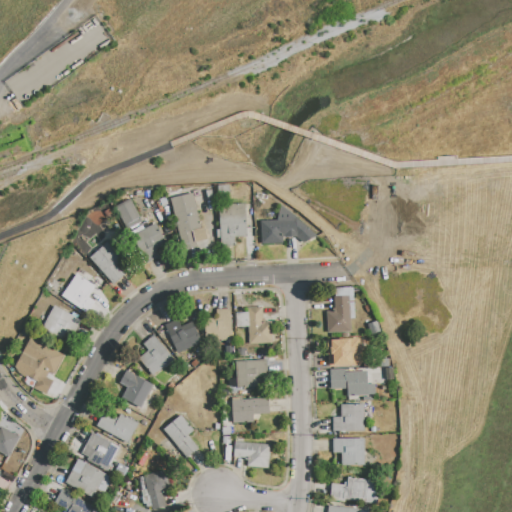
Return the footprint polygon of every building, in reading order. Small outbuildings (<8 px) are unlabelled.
[(170,198),(192,193),(200,228),(204,227),(208,242),(195,245),(192,232),(186,233),(187,236),(179,237),(170,198)] [(130,199),(143,222),(127,230),(115,207),(130,199)] [(245,203),(248,236),(234,237),(235,246),(221,247),(218,206),(245,203)] [(281,206),(317,237),(303,243),(296,237),(282,238),(283,244),(261,245),(260,221),(277,221),(281,206)] [(155,223),(166,244),(155,249),(159,257),(144,265),(129,237),(155,223)] [(89,258),(106,243),(121,259),(117,262),(118,264),(116,266),(125,275),(114,285),(89,258)] [(76,274),(95,287),(88,297),(95,302),(86,314),(61,297),(76,274)] [(349,296),(351,332),(327,334),(326,312),(332,311),(332,308),(334,308),(334,297),(349,296)] [(54,306),(82,322),(75,334),(68,330),(61,341),(40,329),(54,306)] [(248,307),(263,307),(263,318),(262,318),(262,323),(272,322),(273,344),(249,345),(248,307)] [(231,309),(232,343),(205,344),(204,319),(216,318),(216,309),(231,309)] [(192,322),(202,345),(178,356),(164,325),(177,319),(181,327),(192,322)] [(368,325),(376,322),(380,332),(372,335),(368,325)] [(154,335),(174,360),(152,377),(138,359),(148,351),(143,344),(154,335)] [(31,337),(64,356),(53,375),(49,372),(46,377),(53,381),(45,396),(33,389),(36,383),(13,369),(31,337)] [(324,347),(329,347),(328,341),(339,340),(339,339),(360,338),(361,348),(363,352),(364,358),(363,358),(364,365),(329,367),(328,355),(327,355),(327,354),(324,354),(324,347)] [(235,362),(267,360),(268,374),(258,375),(258,387),(236,388),(235,362)] [(126,371),(160,389),(147,413),(121,399),(126,389),(118,384),(126,371)] [(330,374),(367,373),(367,396),(347,396),(347,389),(330,389),(330,374)] [(231,398),(242,398),(242,400),(268,399),(269,414),(253,415),(253,422),(232,423),(231,398)] [(332,418),(341,417),(341,405),(364,404),(365,431),(332,432),(332,418)] [(138,424),(127,444),(96,427),(104,411),(118,418),(120,414),(138,424)] [(185,458),(162,430),(180,415),(193,430),(187,435),(198,447),(185,458)] [(0,429),(1,427),(20,437),(8,459),(0,454),(0,429)] [(220,427),(221,436),(229,435),(229,427),(220,427)] [(92,433),(121,449),(107,473),(86,462),(88,459),(80,454),(92,433)] [(333,439),(364,439),(365,465),(341,466),(341,453),(333,453),(333,439)] [(235,442),(270,445),(268,469),(247,467),(248,461),(245,460),(245,458),(233,457),(235,442)] [(77,460),(112,478),(104,493),(98,490),(93,499),(64,484),(77,460)] [(166,470),(172,491),(165,493),(166,496),(164,496),(167,507),(150,511),(146,511),(145,505),(143,505),(141,498),(142,497),(141,491),(139,491),(136,479),(143,477),(143,476),(166,470)] [(331,484),(344,486),(344,483),(347,483),(348,477),(380,481),(377,504),(345,500),(345,503),(332,501),(332,499),(329,499),(331,484)] [(62,490),(94,509),(92,511),(67,511),(68,511),(54,503),(62,490)]
